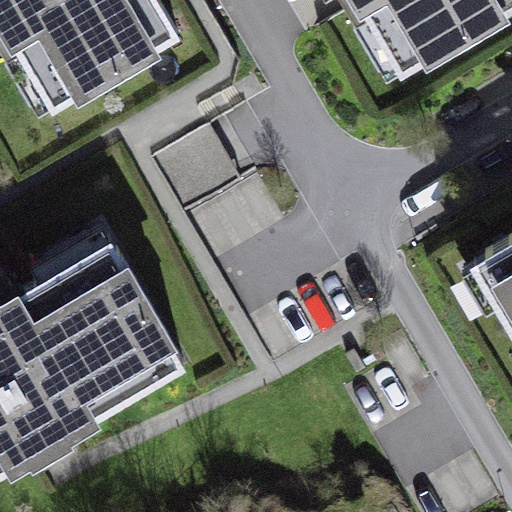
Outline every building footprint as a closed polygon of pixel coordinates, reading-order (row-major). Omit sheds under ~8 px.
[(160,0),(0,0),(0,12),(14,37),(25,30),(64,97),(178,30),(160,0)] [(511,0),(377,0),(413,60),(511,1),(511,0)] [(511,234),(487,250),(511,292),(511,234)] [(468,287),(492,276),(476,239),(451,250),(468,287)] [(0,468),(184,360),(118,246),(45,289),(39,278),(0,300),(0,468)]
